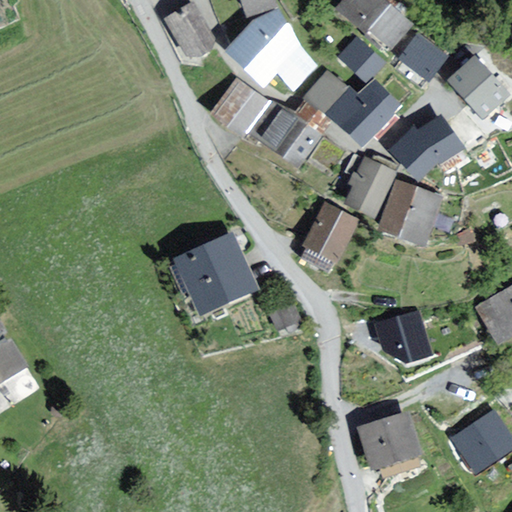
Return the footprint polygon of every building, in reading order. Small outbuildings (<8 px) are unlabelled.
[(279,9),(275,0),(243,0),(249,18),(279,9)] [(418,27),(385,0),(350,0),(341,11),(394,56),(418,27)] [(210,50),(188,10),(163,24),(186,64),(210,50)] [(261,22),(234,53),(272,88),(286,74),(301,88),(321,68),(297,25),(286,14),(261,22)] [(385,66),(359,40),(341,58),(366,84),(385,66)] [(451,65),(421,43),(405,65),(435,87),(451,65)] [(511,98),(511,97),(479,59),(452,82),(485,121),(511,98)] [(363,101),(331,73),(307,101),(366,152),(409,117),(380,88),(363,101)] [(269,106),(237,82),(211,116),(243,140),(269,106)] [(326,146),(277,111),(254,142),(302,178),(326,146)] [(451,117),(427,131),(451,159),(459,168),(479,157),(451,117)] [(427,131),(423,127),(401,146),(429,178),(451,159),(427,131)] [(393,178),(363,164),(340,212),(370,226),(393,178)] [(444,197),(397,179),(378,229),(425,246),(444,197)] [(359,229),(326,212),(305,253),(339,270),(359,229)] [(261,296),(236,237),(178,262),(203,321),(261,296)] [(511,339),(511,289),(482,307),(504,344),(511,339)] [(433,357),(419,313),(377,327),(386,356),(396,352),(401,367),(433,357)] [(0,389),(24,374),(0,335),(0,389)] [(425,449),(413,410),(362,425),(373,465),(425,449)] [(511,451),(511,433),(498,410),(456,436),(478,472),(511,451)]
